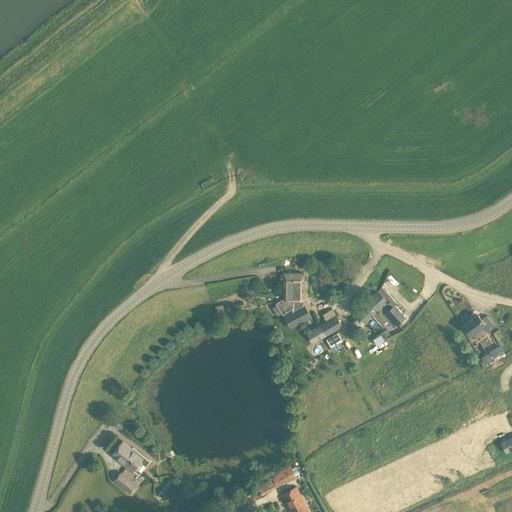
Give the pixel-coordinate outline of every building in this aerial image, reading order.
[(284,298),(275,304),(276,305),(282,314),(293,307),(293,273),(284,273),(283,273),(282,273),(282,274),(281,274),(281,275),(280,275),(280,276),(280,277),(280,278),(280,279),(281,280),(282,281),(283,281),(284,281),(284,298)] [(293,312),(288,314),(293,324),(310,316),(305,306),(304,306),(304,273),(293,273),(293,307),(293,312)] [(379,291),(363,305),(365,308),(373,316),(378,311),(393,328),(405,316),(395,305),(397,303),(389,295),(386,298),(379,291)] [(470,335),(481,326),(485,331),(494,324),(487,316),(482,320),(478,314),(463,325),(470,335)] [(335,322),(322,332),(343,359),(357,349),(335,322)] [(372,338),(375,344),(384,340),(381,334),(372,338)] [(499,346),(490,351),(494,358),(503,352),(499,346)] [(488,353),(480,357),(483,364),(492,359),(488,353)] [(416,401),(423,415),(451,401),(444,388),(416,401)] [(476,399),(462,406),(470,422),(498,408),(491,392),(481,397),(480,395),(475,398),(476,399)] [(511,436),(501,442),(506,453),(511,449),(511,436)] [(112,455),(132,471),(143,457),(123,441),(112,455)] [(279,472),(272,477),(277,486),(296,476),(289,463),(279,472)] [(136,485),(128,479),(121,473),(115,480),(130,492),(136,485)] [(511,511),(511,479),(511,477),(475,491),(483,511),(511,511)] [(281,494),(289,511),(308,511),(296,486),(281,494)]
